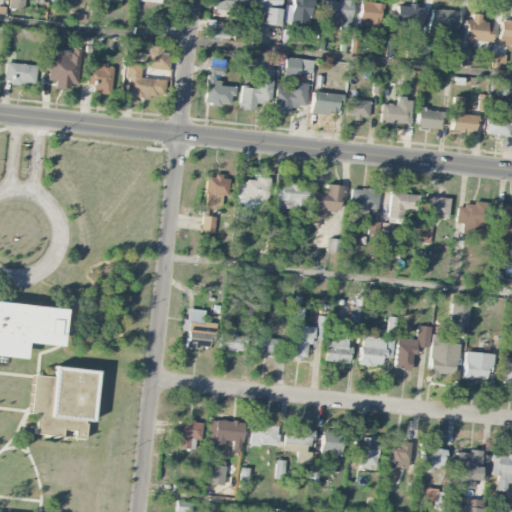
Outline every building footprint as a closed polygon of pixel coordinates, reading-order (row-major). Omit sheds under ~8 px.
[(9,0),(9,9),(24,10),(24,0),(9,0)] [(242,0),(213,0),(213,9),(242,10),(242,0)] [(257,0),(257,8),(263,9),(261,24),(277,26),(279,0),(257,0)] [(283,24),(306,25),(307,17),(312,18),(312,0),(291,0),(291,5),(284,5),(283,24)] [(339,21),(339,27),(350,27),(350,1),(319,0),(319,20),(339,21)] [(380,26),(381,3),(359,2),(358,25),(380,26)] [(395,24),(422,25),(423,7),(396,5),(395,24)] [(457,29),(458,10),(429,10),(429,29),(457,29)] [(479,24),(480,14),(471,14),(471,20),(465,20),(464,42),(490,43),(491,25),(479,24)] [(498,45),(511,45),(511,19),(499,19),(498,45)] [(224,26),(216,26),(216,21),(206,20),(205,38),(223,39),(224,26)] [(172,22),(159,21),(158,34),(172,34),(172,22)] [(259,43),(260,27),(245,26),(244,43),(259,43)] [(168,53),(162,53),(162,43),(149,42),(148,69),(167,70),(168,53)] [(429,46),(422,45),(420,61),(427,62),(429,46)] [(463,66),(465,50),(456,49),(455,65),(463,66)] [(50,81),(55,81),(54,88),(69,89),(69,84),(77,84),(78,52),(50,51),(50,81)] [(498,64),(504,64),(505,54),(491,53),(490,69),(498,70),(498,64)] [(311,60),(283,59),(282,78),(298,79),(298,73),(311,73),(311,60)] [(34,84),(35,65),(4,63),(3,83),(34,84)] [(111,64),(87,64),(87,85),(96,85),(96,94),(110,94),(111,64)] [(126,64),(123,103),(133,104),(133,96),(161,99),(163,80),(139,78),(140,66),(126,64)] [(224,68),(206,67),(204,104),(229,106),(229,96),(234,96),(234,87),(219,86),(219,77),(224,78),(224,68)] [(414,73),(401,73),(401,84),(414,85),(414,73)] [(269,103),(271,80),(255,79),(253,89),(240,87),(238,109),(253,111),(254,102),(269,103)] [(305,107),(306,83),(289,82),(289,91),(283,91),(283,83),(274,83),(273,113),(288,114),(288,106),(305,107)] [(339,94),(311,92),(310,113),(338,114),(339,94)] [(462,115),(462,97),(451,97),(450,132),(475,132),(475,115),(462,115)] [(379,124),(409,125),(410,99),(396,98),(395,104),(380,104),(379,124)] [(345,116),(352,116),(352,119),(368,119),(369,101),(346,99),(345,116)] [(439,129),(440,110),(416,109),(415,128),(439,129)] [(485,117),(485,135),(511,136),(511,112),(511,111),(503,111),(503,118),(485,117)] [(214,233),(217,195),(228,196),(229,179),(221,178),(221,177),(206,175),(202,232),(214,233)] [(269,180),(237,178),(236,194),(242,195),(240,218),(249,219),(250,205),(267,207),(269,180)] [(274,185),(272,213),(281,213),(281,209),(304,211),(306,187),(274,185)] [(324,193),(309,192),(308,220),(324,220),(324,212),(339,212),(340,186),(325,185),(324,193)] [(377,209),(378,189),(350,189),(349,213),(367,214),(368,209),(377,209)] [(415,195),(389,191),(386,218),(400,220),(402,210),(412,211),(415,195)] [(449,198),(426,197),(425,217),(448,219),(449,198)] [(482,236),(483,203),(463,202),(463,207),(456,207),(455,223),(463,224),(463,235),(482,236)] [(492,252),(506,253),(506,240),(511,240),(511,206),(494,205),(492,252)] [(386,237),(387,223),(369,222),(368,236),(386,237)] [(429,227),(415,226),(415,243),(429,243),(429,227)] [(0,302),(8,303),(64,309),(63,327),(61,347),(25,343),(24,360),(0,357),(0,302)] [(468,305),(450,303),(448,322),(466,324),(468,305)] [(392,358),(394,317),(387,317),(386,338),(360,336),(359,365),(380,366),(381,357),(392,358)] [(310,327),(291,326),(289,358),(308,359),(310,327)] [(429,327),(416,326),(415,339),(396,338),(394,369),(411,369),(412,347),(428,348),(429,327)] [(240,351),(241,330),(219,329),(218,351),(240,351)] [(324,335),(323,362),(346,363),(348,336),(324,335)] [(450,336),(430,335),(428,376),(455,377),(456,344),(449,344),(450,336)] [(253,354),(278,355),(279,338),(253,337),(253,354)] [(488,380),(489,354),(464,352),(462,379),(488,380)] [(511,358),(500,357),(497,381),(511,382),(511,358)] [(33,374),(38,375),(52,377),(53,366),(97,370),(91,422),(84,421),(83,439),(33,434),(35,414),(29,414),(29,411),(32,377),(33,374)] [(242,422),(207,420),(206,444),(223,445),(223,441),(241,442),(242,422)] [(179,421),(178,448),(194,449),(194,439),(201,439),(202,422),(179,421)] [(277,425),(249,425),(248,445),(276,446),(277,425)] [(295,462),(308,464),(310,452),(307,452),(310,432),(284,429),(281,451),(296,453),(295,462)] [(341,435),(321,432),(319,454),(339,456),(341,435)] [(359,455),(358,467),(376,467),(377,440),(353,439),(353,454),(359,455)] [(385,444),(384,464),(395,465),(395,468),(408,469),(409,442),(398,442),(398,444),(385,444)] [(443,449),(429,449),(429,444),(420,444),(419,472),(432,473),(433,466),(442,467),(443,449)] [(486,453),(455,452),(453,487),(471,488),(471,480),(485,481),(486,453)] [(511,456),(489,455),(488,475),(495,476),(494,491),(504,492),(504,483),(511,484),(511,480),(511,456)] [(224,466),(208,465),(207,485),(223,486),(224,466)] [(434,502),(434,508),(445,509),(445,491),(422,490),(422,502),(434,502)] [(461,511),(481,511),(482,501),(463,499),(461,511)] [(511,511),(511,499),(503,499),(501,511),(511,511)] [(174,511),(189,511),(191,502),(176,500),(174,511)]
